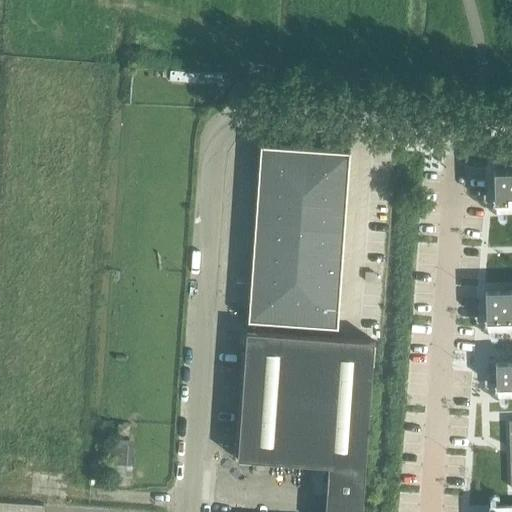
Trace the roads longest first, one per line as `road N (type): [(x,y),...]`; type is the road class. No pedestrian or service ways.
road 1 (unclassified): [(188,511),(214,141),(221,131),(249,116),(468,133)]
road 2 (residential): [(468,133),(454,191),(430,511)]
